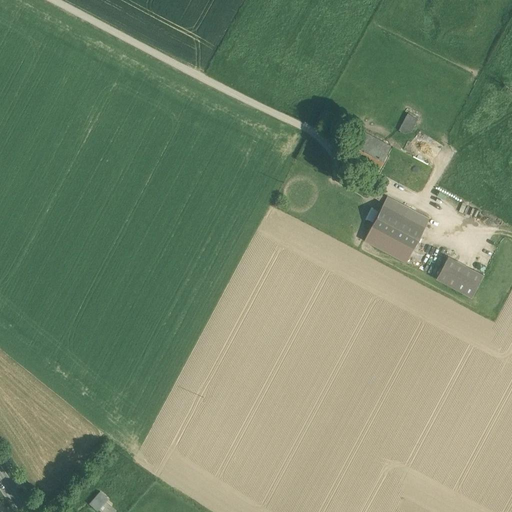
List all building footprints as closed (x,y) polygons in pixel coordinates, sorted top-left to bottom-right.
[(407,113),(398,130),(404,133),(412,130),(418,118),(407,113)] [(390,145),(362,130),(348,156),(376,171),(390,145)] [(384,196),(374,191),(372,196),(381,201),(384,196)] [(429,218),(387,195),(371,226),(414,248),(429,218)] [(414,248),(371,226),(364,240),(406,262),(414,248)] [(491,238),(478,261),(484,265),(497,241),(491,238)] [(448,255),(436,278),(472,296),(483,274),(448,255)] [(108,498),(100,491),(90,503),(98,510),(108,498)]
